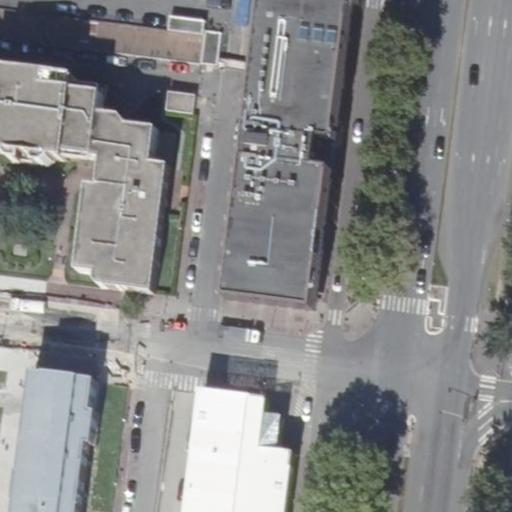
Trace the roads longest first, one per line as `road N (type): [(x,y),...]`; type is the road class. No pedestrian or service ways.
road 1 (secondary): [(449,383),(497,0)]
road 2 (secondary): [(442,0),(396,372)]
road 3 (residential): [(370,0),(328,362)]
road 4 (unclassified): [(203,346),(236,84)]
road 5 (residential): [(0,321),(203,346)]
road 6 (residential): [(328,362),(308,511)]
road 7 (secondary): [(396,372),(379,511)]
road 8 (residential): [(203,346),(328,362)]
